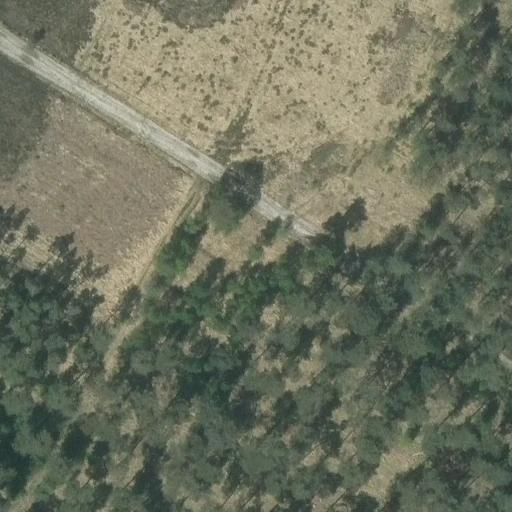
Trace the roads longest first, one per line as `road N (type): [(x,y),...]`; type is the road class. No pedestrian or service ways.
road 1 (track): [(0,43),(511,368)]
road 2 (track): [(205,173),(10,511)]
